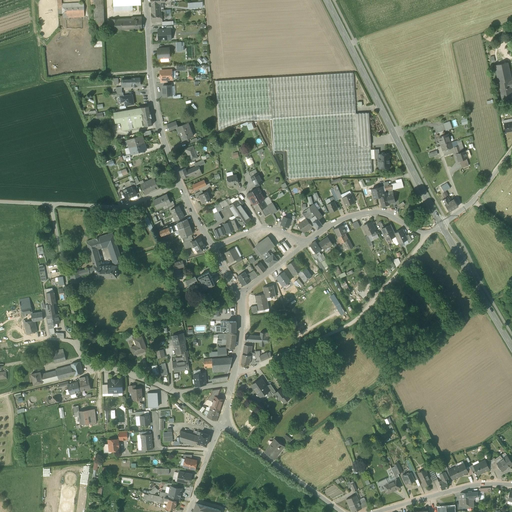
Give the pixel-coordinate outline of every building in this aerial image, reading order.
[(63,13),(63,18),(84,17),(84,3),(62,4),(61,0),(57,0),(58,14),(63,13)] [(93,0),(95,30),(102,30),(105,30),(103,0),(93,0)] [(131,11),(130,4),(131,4),(141,4),(140,0),(113,0),(113,5),(114,11),(131,11)] [(160,11),(159,4),(151,4),(152,13),(161,13),(161,12),(161,11),(160,11)] [(165,12),(161,13),(152,13),(151,13),(152,21),(155,21),(162,20),(162,18),(166,17),(166,14),(165,12)] [(126,21),(126,29),(142,29),(141,17),(131,17),(132,20),(126,21)] [(108,21),(108,30),(126,29),(126,21),(108,21)] [(171,40),(171,29),(166,29),(158,30),(158,40),(171,40)] [(158,49),(158,59),(163,59),(169,58),(169,48),(158,49)] [(129,67),(132,67),(140,67),(139,53),(132,54),(128,54),(129,67)] [(511,97),(511,95),(511,91),(510,88),(511,87),(511,79),(511,80),(508,67),(496,70),(502,99),(511,97)] [(160,72),(161,80),(166,79),(172,79),(172,71),(160,72)] [(353,73),(270,78),(272,119),(356,114),(353,73)] [(132,78),(132,80),(132,84),(132,87),(137,87),(137,85),(141,84),(140,82),(141,81),(141,79),(140,78),(132,78)] [(241,121),(272,119),(270,78),(216,81),(219,129),(241,121)] [(171,85),(162,86),(163,96),(172,95),(171,85)] [(132,95),(124,96),(120,97),(120,100),(122,100),(122,102),(124,101),(125,105),(134,104),(132,95)] [(177,104),(172,104),(164,105),(165,113),(178,112),(177,104)] [(128,120),(129,129),(144,126),(153,125),(150,106),(141,108),(143,117),(128,120)] [(122,126),(123,130),(129,129),(128,120),(143,117),(141,108),(114,113),(116,122),(122,121),(123,125),(122,126)] [(356,114),(358,146),(370,145),(371,145),(369,113),(356,114)] [(358,146),(356,114),(272,119),(274,151),(287,150),(289,178),(372,173),(370,145),(358,146)] [(443,124),(446,131),(452,129),(450,121),(443,124)] [(167,125),(169,131),(176,128),(178,127),(176,122),(167,125)] [(178,133),(180,132),(179,132),(189,128),(190,128),(188,123),(178,127),(176,128),(178,133)] [(192,136),(189,128),(179,132),(180,132),(183,140),(192,136)] [(438,139),(441,146),(451,142),(448,134),(443,136),(442,138),(438,139)] [(129,146),(130,147),(144,143),(142,136),(127,140),(125,141),(127,147),(129,146)] [(451,143),(453,148),(454,147),(462,144),(460,140),(451,143)] [(451,143),(451,142),(441,146),(443,151),(453,148),(451,143)] [(146,150),(144,143),(130,147),(132,154),(146,150)] [(454,147),(456,154),(464,151),(462,144),(454,147)] [(185,149),(190,161),(197,158),(193,146),(185,149)] [(467,158),(467,157),(465,151),(464,151),(456,154),(458,161),(459,160),(466,158),(467,158)] [(379,158),(380,168),(389,167),(389,159),(390,157),(390,156),(389,155),(389,154),(385,154),(384,153),(382,153),(381,154),(379,154),(379,158)] [(205,163),(203,160),(206,158),(205,155),(200,157),(201,161),(197,162),(195,163),(197,167),(199,166),(205,163)] [(459,160),(462,168),(469,166),(466,158),(459,160)] [(249,166),(250,168),(255,166),(251,159),(247,161),(249,166)] [(197,167),(187,171),(190,176),(201,171),(199,166),(197,167)] [(182,179),(190,176),(187,171),(186,168),(179,171),(182,179)] [(251,177),(256,187),(263,183),(258,173),(251,177)] [(227,177),(229,186),(238,184),(236,175),(234,176),(234,175),(230,176),(230,177),(227,177)] [(133,178),(134,180),(130,181),(132,186),(133,186),(134,189),(137,188),(136,185),(139,184),(136,176),(134,177),(133,178)] [(154,178),(148,181),(153,191),(159,188),(154,178)] [(193,185),(195,190),(206,185),(204,180),(193,185)] [(133,186),(132,186),(130,181),(124,183),(126,186),(122,188),(123,190),(122,190),(123,192),(125,197),(126,198),(132,195),(132,196),(137,195),(134,189),(133,186)] [(146,195),(153,191),(148,181),(141,185),(146,195)] [(392,189),(392,190),(403,187),(402,182),(401,182),(402,185),(399,186),(399,187),(396,187),(396,188),(392,189)] [(440,187),(444,192),(449,188),(446,183),(440,187)] [(247,194),(254,205),(263,200),(264,199),(258,187),(247,194)] [(379,197),(381,196),(381,194),(383,194),(381,187),(371,189),(374,198),(377,197),(377,196),(379,195),(379,197)] [(389,194),(386,195),(389,204),(395,203),(393,191),(389,192),(389,194)] [(201,199),(203,203),(210,200),(206,192),(202,194),(198,195),(200,200),(201,199)] [(386,193),(383,194),(381,194),(381,196),(379,197),(382,206),(389,204),(386,195),(386,193)] [(153,201),(156,209),(160,207),(167,204),(171,203),(171,202),(167,194),(162,197),(163,197),(161,198),(160,198),(153,201)] [(346,206),(355,202),(354,202),(351,194),(342,198),(343,198),(346,206)] [(264,199),(263,200),(266,206),(272,203),(268,197),(268,196),(264,199)] [(215,205),(218,212),(229,206),(232,204),(229,198),(225,200),(219,203),(215,205)] [(454,199),(448,203),(445,205),(449,211),(458,206),(454,199)] [(267,206),(266,206),(263,200),(254,205),(253,205),(257,212),(261,209),(262,209),(267,206)] [(229,206),(234,215),(244,210),(241,205),(237,201),(232,204),(229,206)] [(337,209),(334,201),(331,202),(327,204),(330,212),(337,209)] [(272,202),(272,203),(266,206),(267,206),(262,209),(264,212),(268,209),(270,213),(271,214),(277,211),(272,202)] [(312,218),(316,216),(320,213),(317,210),(313,205),(313,204),(309,207),(309,208),(310,210),(312,218)] [(173,215),(181,211),(179,205),(170,210),(173,215)] [(250,219),(244,210),(234,215),(237,220),(232,222),(232,221),(224,224),(227,233),(242,227),(241,226),(251,220),(250,219)] [(306,219),(308,223),(309,222),(312,220),(311,219),(312,218),(310,210),(303,215),(304,216),(306,219)] [(184,217),(181,211),(173,215),(176,221),(184,217)] [(223,221),(218,212),(214,214),(213,215),(217,224),(223,221)] [(313,223),(317,229),(323,226),(318,220),(316,216),(312,218),(311,219),(312,220),(313,223)] [(291,219),(283,217),(281,225),(288,228),(290,224),(291,219)] [(154,229),(150,222),(149,218),(146,220),(147,223),(150,231),(154,229)] [(178,228),(179,229),(189,225),(187,219),(177,223),(178,228)] [(308,223),(306,219),(301,223),(301,222),(298,225),(304,233),(306,231),(309,229),(312,227),(309,222),(308,223)] [(352,224),(355,229),(360,227),(357,221),(352,224)] [(363,226),(367,234),(368,234),(375,231),(371,222),(363,226)] [(192,233),(189,225),(179,229),(180,233),(182,237),(190,234),(192,233)] [(333,230),(337,237),(345,233),(347,233),(343,225),(333,230)] [(386,240),(387,240),(391,238),(396,236),(394,233),(390,225),(381,229),(385,237),(386,240)] [(160,233),(161,236),(162,236),(171,232),(170,230),(171,229),(170,227),(169,228),(169,227),(159,231),(160,233)] [(214,231),(216,237),(225,234),(222,227),(214,231)] [(180,233),(179,229),(173,231),(171,232),(162,236),(164,239),(180,233)] [(402,230),(394,233),(396,236),(399,243),(407,240),(407,239),(406,236),(403,230),(402,230)] [(379,238),(375,231),(368,234),(368,235),(371,242),(379,238)] [(340,244),(345,242),(348,240),(345,233),(337,237),(340,244)] [(110,245),(116,264),(122,262),(120,255),(112,234),(106,236),(110,245)] [(182,237),(183,242),(191,239),(192,239),(190,234),(182,237)] [(90,255),(93,266),(101,266),(96,250),(106,247),(103,237),(94,239),(87,242),(90,255)] [(256,246),(262,255),(265,252),(268,250),(270,249),(271,248),(275,245),(269,237),(256,246)] [(323,247),(324,250),(332,244),(327,237),(320,243),(323,247)] [(195,253),(196,253),(198,253),(198,252),(205,247),(200,238),(193,242),(189,244),(191,247),(195,253)] [(193,242),(191,239),(183,242),(185,249),(191,247),(189,244),(193,242)] [(310,245),(311,246),(310,247),(313,252),(314,251),(316,252),(316,253),(319,251),(321,250),(321,249),(317,244),(315,242),(310,245)] [(255,253),(258,258),(262,255),(256,246),(252,249),(255,253)] [(225,253),(230,263),(235,260),(239,258),(239,257),(237,253),(236,254),(233,249),(225,253)] [(268,250),(265,252),(262,255),(265,259),(264,260),(269,267),(278,261),(281,258),(279,255),(275,257),(273,254),(270,249),(268,250)] [(312,255),(319,264),(325,260),(326,260),(323,253),(321,254),(319,251),(316,253),(316,252),(312,255)] [(287,266),(294,275),(298,272),(302,269),(296,260),(287,266)] [(329,268),(325,260),(319,264),(318,265),(322,272),(329,268)] [(255,266),(260,274),(266,270),(260,262),(255,266)] [(95,271),(97,278),(117,278),(117,266),(101,266),(93,266),(94,268),(95,271)] [(298,272),(305,281),(312,277),(305,267),(302,269),(298,272)] [(94,268),(80,271),(79,270),(70,272),(73,287),(82,285),(80,275),(95,271),(94,268)] [(248,273),(246,274),(245,272),(238,277),(243,285),(251,281),(257,276),(254,271),(250,273),(248,273)] [(199,286),(201,290),(204,289),(215,285),(209,272),(198,277),(199,277),(196,279),(195,277),(187,281),(188,283),(189,282),(191,287),(199,283),(200,285),(199,286)] [(55,278),(56,282),(58,281),(59,285),(65,284),(63,276),(55,278)] [(303,285),(298,279),(293,283),(299,289),(303,285)] [(339,282),(343,290),(348,287),(345,280),(339,282)] [(263,287),(264,294),(266,294),(267,297),(275,296),(273,285),(263,287)] [(46,293),(48,304),(53,304),(56,303),(54,292),(46,293)] [(269,308),(267,297),(266,294),(264,294),(255,296),(258,310),(269,308)] [(22,313),(23,317),(26,316),(25,313),(32,312),(30,298),(19,300),(22,313)] [(46,308),(47,316),(55,315),(53,304),(48,304),(46,305),(46,308)] [(353,317),(348,308),(343,310),(348,320),(350,319),(353,317)] [(33,321),(35,321),(43,320),(42,312),(31,314),(33,321)] [(47,316),(48,324),(53,323),(59,322),(58,314),(55,315),(47,316)] [(24,323),(27,334),(37,332),(35,321),(33,321),(25,322),(24,323)] [(227,321),(227,327),(220,327),(220,332),(227,332),(236,332),(236,321),(227,321)] [(259,346),(264,346),(265,344),(266,342),(268,343),(270,341),(270,339),(272,339),(272,333),(260,332),(260,336),(250,335),(245,335),(245,341),(250,341),(260,342),(259,346)] [(172,336),(174,346),(185,343),(183,333),(172,336)] [(226,347),(234,348),(236,335),(228,334),(227,338),(227,344),(226,347)] [(131,348),(133,355),(147,350),(142,337),(134,339),(135,340),(136,339),(138,345),(137,345),(131,348)] [(176,354),(182,353),(182,352),(187,351),(185,343),(174,346),(176,354)] [(244,345),(243,354),(251,355),(251,352),(252,346),(244,345)] [(156,351),(158,359),(165,357),(163,349),(156,351)] [(53,356),(54,363),(66,360),(64,353),(53,356)] [(251,355),(243,354),(241,362),(249,363),(250,360),(251,360),(251,358),(250,358),(251,355)] [(253,365),(269,358),(267,354),(260,357),(254,360),(251,361),(253,365)] [(212,367),(213,370),(230,368),(232,357),(212,359),(212,367)] [(204,359),(204,368),(212,367),(212,359),(204,359)] [(172,363),(174,372),(179,371),(178,371),(189,369),(188,360),(183,360),(184,361),(177,362),(172,363)] [(71,364),(71,365),(74,376),(83,373),(80,362),(71,364)] [(159,364),(162,376),(168,375),(165,363),(159,364)] [(58,379),(74,376),(71,365),(63,367),(56,369),(56,371),(56,370),(58,379)] [(43,383),(58,379),(56,370),(56,371),(41,374),(42,382),(43,383)] [(31,374),(34,384),(42,382),(41,374),(40,372),(31,374)] [(194,375),(196,386),(205,384),(205,381),(206,381),(205,373),(201,374),(194,375)] [(80,381),(78,382),(80,392),(90,389),(87,376),(84,377),(79,378),(80,381)] [(113,391),(113,393),(118,392),(118,391),(122,391),(122,379),(108,380),(108,385),(109,392),(113,391)] [(252,385),(259,396),(269,390),(267,387),(261,379),(252,385)] [(75,393),(80,392),(78,382),(69,385),(68,385),(69,389),(70,394),(75,393)] [(269,391),(272,395),(275,393),(276,392),(271,384),(267,387),(269,390),(269,391)] [(132,392),(133,400),(141,400),(140,389),(135,390),(132,390),(132,392)] [(215,397),(217,398),(220,389),(213,390),(211,395),(215,397)] [(281,398),(284,402),(289,399),(287,394),(287,393),(285,391),(284,391),(283,389),(281,391),(280,389),(276,392),(275,393),(279,400),(281,398)] [(156,392),(147,393),(148,402),(157,401),(156,392)] [(211,408),(207,417),(216,420),(219,411),(223,400),(217,398),(215,397),(213,402),(211,407),(211,408)] [(80,421),(80,425),(96,423),(94,410),(79,411),(78,412),(79,417),(80,421)] [(142,425),(142,426),(143,425),(150,424),(149,415),(145,416),(140,416),(141,425),(142,425)] [(198,432),(197,436),(180,431),(181,437),(181,441),(196,446),(197,443),(199,437),(200,433),(198,432)] [(119,433),(120,440),(127,439),(126,432),(119,433)] [(164,433),(164,442),(173,442),(172,433),(164,433)] [(197,443),(206,446),(209,435),(200,433),(199,437),(197,443)] [(141,435),(141,442),(151,442),(151,434),(147,434),(141,435)] [(111,451),(112,452),(114,452),(115,451),(119,450),(119,447),(119,443),(118,443),(118,439),(108,440),(108,444),(109,451),(111,451)] [(265,452),(271,456),(274,452),(278,455),(284,447),(274,440),(265,452)] [(152,449),(151,442),(141,442),(142,450),(145,450),(152,449)] [(109,451),(108,444),(103,445),(104,453),(108,452),(109,453),(111,453),(112,452),(111,451),(109,451)] [(499,467),(502,471),(509,466),(509,467),(511,464),(511,462),(507,456),(502,459),(497,463),(499,467)] [(185,467),(195,469),(197,461),(191,459),(185,458),(184,464),(183,467),(185,467)] [(489,462),(490,463),(492,468),(493,470),(499,467),(497,463),(495,460),(494,458),(489,462)] [(475,470),(478,475),(489,469),(487,464),(485,460),(479,463),(474,466),(473,466),(475,470)] [(464,464),(456,467),(460,476),(468,472),(467,469),(464,463),(463,463),(464,464)] [(459,476),(460,476),(456,467),(448,471),(450,475),(452,480),(457,478),(457,477),(459,476)] [(418,473),(424,486),(431,482),(427,474),(425,470),(418,473)] [(429,472),(430,473),(434,481),(437,479),(433,470),(429,472)] [(181,482),(189,483),(190,479),(191,479),(192,474),(179,472),(179,473),(177,479),(181,480),(181,482)] [(411,472),(404,476),(407,482),(408,484),(415,481),(415,480),(412,475),(411,472)] [(445,472),(441,473),(439,474),(440,476),(442,480),(439,481),(440,484),(440,485),(442,489),(448,487),(447,484),(446,480),(448,479),(445,472)] [(381,492),(385,490),(383,485),(388,483),(386,479),(377,482),(379,487),(378,487),(379,487),(381,492)] [(391,481),(388,483),(383,485),(385,490),(387,494),(400,488),(396,479),(391,481)] [(180,494),(182,488),(175,487),(174,487),(170,486),(170,487),(169,494),(168,498),(177,500),(178,496),(180,494)] [(461,495),(461,499),(465,498),(465,499),(473,498),(473,500),(480,499),(479,494),(478,495),(477,491),(472,492),(471,491),(467,491),(468,492),(460,493),(460,495),(461,495)] [(147,501),(163,505),(164,501),(165,497),(160,496),(158,496),(153,494),(149,493),(148,495),(149,495),(147,501)] [(346,500),(349,506),(359,502),(356,495),(346,500)] [(166,507),(175,509),(176,504),(177,500),(168,498),(168,501),(166,507)] [(473,507),(473,500),(473,498),(465,499),(465,498),(461,499),(460,499),(461,505),(467,505),(467,507),(473,507)] [(351,511),(352,511),(362,508),(359,502),(349,506),(351,511)] [(193,511),(218,511),(219,510),(196,503),(193,511)]
